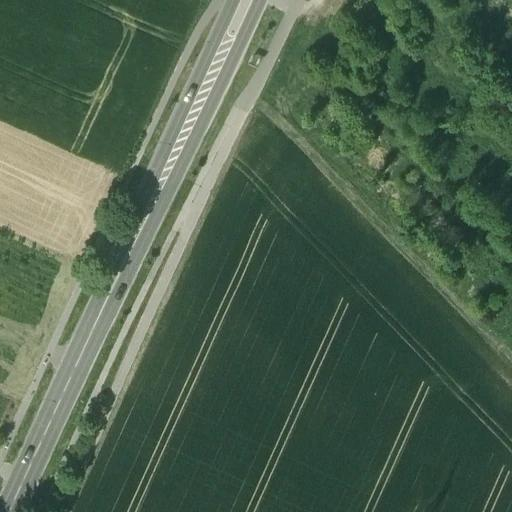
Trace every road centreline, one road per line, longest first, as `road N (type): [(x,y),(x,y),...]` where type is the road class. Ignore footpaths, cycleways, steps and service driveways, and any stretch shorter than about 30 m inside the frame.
road 1 (secondary): [(10,511),(181,139)]
road 2 (track): [(61,511),(194,215)]
road 3 (track): [(194,215),(291,4),(312,15),(319,0)]
road 4 (secondary): [(181,139),(258,0)]
road 5 (secondary): [(234,0),(181,139)]
